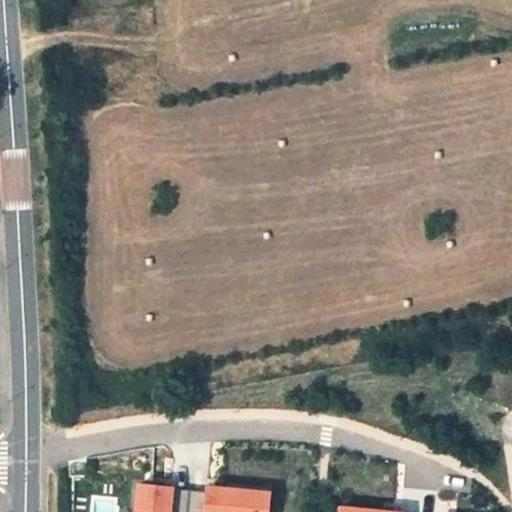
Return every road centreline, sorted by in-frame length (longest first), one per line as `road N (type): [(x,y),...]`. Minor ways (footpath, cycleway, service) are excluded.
road 1 (residential): [(26,449),(1,0)]
road 2 (residential): [(440,473),(326,435),(250,428),(26,449)]
